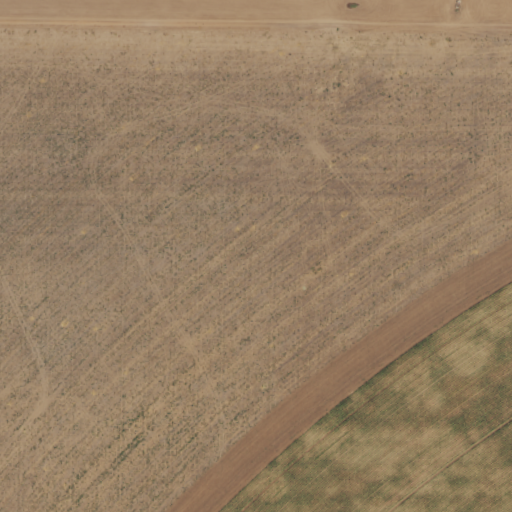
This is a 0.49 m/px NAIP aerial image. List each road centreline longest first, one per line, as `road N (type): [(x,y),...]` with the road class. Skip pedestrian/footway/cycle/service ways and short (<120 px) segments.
road 1 (residential): [(511,56),(0,39)]
road 2 (residential): [(284,511),(321,55)]
